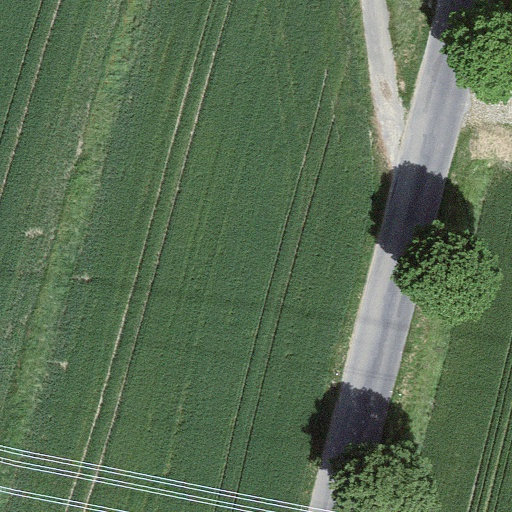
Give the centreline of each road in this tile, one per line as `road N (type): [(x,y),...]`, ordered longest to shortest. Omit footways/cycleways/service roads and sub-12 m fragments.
road 1 (tertiary): [(454,0),(418,179),(330,511)]
road 2 (track): [(418,179),(370,0)]
